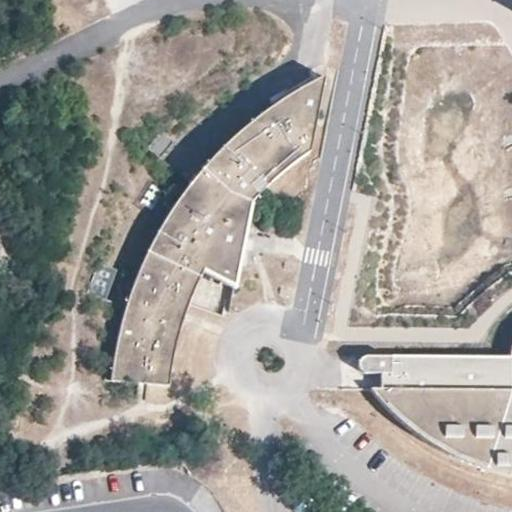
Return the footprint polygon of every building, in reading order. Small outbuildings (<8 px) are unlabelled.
[(111,372),(110,381),(169,388),(175,349),(185,314),(189,305),(204,271),(235,287),(238,267),(243,245),(247,221),(251,204),(279,176),(309,153),(325,76),(304,87),(276,104),(245,127),(224,146),(204,167),(187,188),(174,205),(160,227),(141,265),(134,283),(111,372)] [(174,141),(161,131),(148,148),(161,158),(174,141)] [(173,174),(176,171),(161,158),(158,162),(173,174)] [(160,227),(174,205),(168,200),(153,223),(160,227)] [(141,265),(133,262),(126,280),(134,283),(141,265)] [(485,471),(511,475),(511,345),(510,349),(510,359),(366,357),(360,360),(357,364),(359,371),(365,375),(380,375),(380,389),(369,390),(401,424),(453,458),(485,471)]
